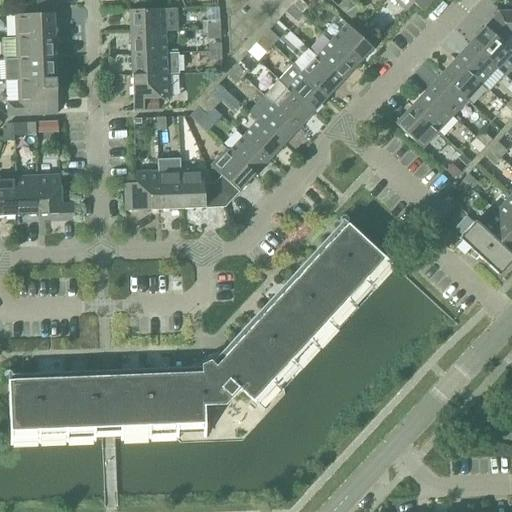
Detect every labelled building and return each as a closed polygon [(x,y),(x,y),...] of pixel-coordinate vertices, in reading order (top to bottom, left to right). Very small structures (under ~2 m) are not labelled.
[(51,0),(36,1),(37,14),(52,13),(51,0)] [(298,0),(293,5),(302,13),(308,7),(299,0),(298,0)] [(345,13),(353,4),(348,0),(344,0),(338,7),(345,13)] [(393,0),(407,12),(414,4),(423,12),(434,0),(393,0)] [(353,4),(345,13),(351,19),(359,10),(353,4)] [(302,13),(293,5),(286,12),(295,21),(302,13)] [(164,9),(129,11),(130,33),(164,32),(164,31),(176,31),(175,9),(164,9)] [(511,12),(499,13),(510,37),(511,36),(511,12)] [(53,13),(15,15),(16,38),(54,37),(53,13)] [(510,37),(499,13),(498,13),(475,38),(477,40),(472,45),(497,69),(511,53),(511,51),(503,44),(510,37)] [(219,20),(206,21),(207,30),(220,29),(219,20)] [(333,42),(358,65),(373,49),(347,26),(333,42)] [(220,29),(207,30),(207,39),(220,38),(220,29)] [(264,37),(273,45),(278,39),(269,31),(264,37)] [(164,32),(130,33),(130,55),(165,53),(164,32)] [(54,37),(16,38),(17,60),(55,58),(54,37)] [(273,45),(264,37),(257,44),(266,53),(273,45)] [(358,65),(333,42),(318,58),(343,81),(358,65)] [(497,69),(472,45),(465,52),(463,50),(455,60),(483,85),(497,69)] [(220,51),(207,51),(208,60),(221,60),(220,51)] [(165,53),(130,55),(131,77),(170,75),(170,74),(178,74),(178,73),(177,53),(165,53)] [(17,60),(4,60),(5,82),(18,82),(55,80),(55,58),(17,60)] [(303,73),(329,97),(343,81),(318,58),(303,73)] [(442,77),(468,101),(483,85),(455,60),(446,69),(448,71),(442,77)] [(239,62),(232,68),(242,77),(248,71),(239,62)] [(279,79),(289,89),(314,112),(329,97),(303,73),(293,64),(279,79)] [(232,68),(226,75),(235,84),(242,77),(232,68)] [(170,75),(131,77),(133,110),(133,111),(144,110),(143,98),(157,98),(170,97),(170,75)] [(468,101),(442,77),(436,84),(434,82),(426,92),(454,117),(468,101)] [(264,95),(275,105),(300,128),(314,112),(289,89),(279,79),(264,95)] [(18,103),(7,103),(8,117),(30,115),(57,114),(57,113),(55,80),(18,82),(18,103)] [(413,109),(439,133),(454,117),(426,92),(417,101),(419,103),(413,109)] [(209,94),(203,101),(212,109),(219,102),(209,94)] [(157,98),(143,98),(144,110),(157,110),(157,98)] [(203,101),(197,107),(206,115),(212,109),(203,101)] [(300,128),(275,105),(260,120),(285,144),(300,128)] [(511,118),(511,111),(506,106),(500,112),(509,122),(511,118)] [(439,133),(413,109),(407,116),(405,114),(396,124),(424,150),(439,133)] [(164,117),(156,118),(156,130),(165,130),(164,117)] [(285,144),(260,120),(244,137),(270,161),(285,144)] [(34,123),(26,123),(26,135),(35,135),(34,123)] [(6,124),(0,141),(13,141),(13,124),(6,124)] [(477,138),(486,147),(493,140),(483,131),(477,138)] [(244,137),(230,152),(230,153),(256,176),(270,161),(244,137)] [(486,147),(477,138),(471,144),(480,154),(486,147)] [(491,150),(501,159),(507,153),(497,143),(491,150)] [(230,153),(230,152),(228,150),(212,167),(222,177),(215,185),(225,208),(256,176),(230,153)] [(501,159),(491,150),(485,157),(495,166),(501,159)] [(159,160),(159,173),(161,212),(183,211),(182,172),(181,159),(159,160)] [(456,180),(462,174),(452,165),(447,171),(456,180)] [(209,171),(204,171),(182,172),(183,211),(225,209),(225,208),(215,185),(209,171)] [(159,173),(137,174),(137,185),(125,185),(126,213),(161,212),(159,173)] [(462,182),(471,191),(478,184),(468,175),(462,182)] [(39,178),(40,217),(74,215),(74,204),(62,205),(61,177),(39,178)] [(40,217),(39,178),(17,179),(17,189),(19,217),(40,217)] [(17,189),(17,179),(0,179),(0,218),(19,217),(17,189)] [(471,191),(462,182),(456,188),(466,197),(471,191)] [(511,198),(510,197),(496,213),(511,228),(511,198)] [(432,214),(441,222),(442,223),(457,207),(447,198),(432,214)] [(511,228),(496,213),(482,228),(481,229),(505,251),(506,251),(511,245),(511,246),(511,228)] [(460,240),(467,247),(472,251),(468,254),(476,261),(479,258),(498,276),(511,260),(511,256),(506,251),(505,251),(481,229),(482,228),(476,222),(460,240)] [(203,367),(175,368),(174,368),(174,374),(107,377),(8,381),(11,446),(109,442),(207,438),(205,405),(226,404),(240,389),(264,411),(284,389),(397,269),(350,224),(237,345),(232,341),(213,362),(211,361),(203,365),(203,367)]
